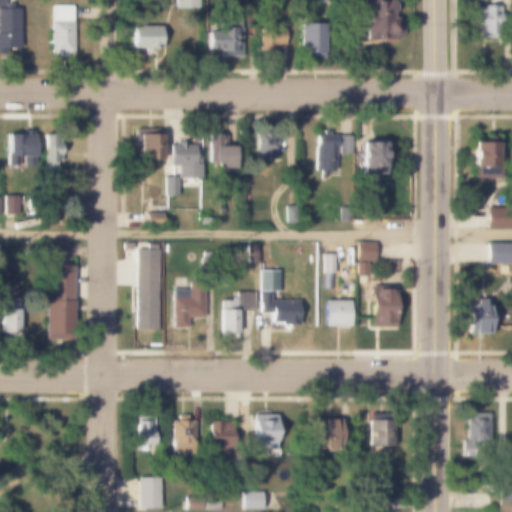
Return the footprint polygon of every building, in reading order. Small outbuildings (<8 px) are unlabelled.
[(194,0),(194,9),(173,9),(173,0),(194,0)] [(389,0),(391,2),(391,11),(388,14),(388,16),(400,26),(400,31),(388,41),(361,41),(361,0),(389,0)] [(48,6),(70,6),(70,53),(48,53),(48,6)] [(480,6),(494,6),(494,38),(476,38),(476,29),(472,29),(472,7),(480,7),(480,6)] [(0,8),(16,8),(16,48),(0,48),(0,8)] [(217,49),(203,49),(203,32),(217,32),(217,18),(237,18),(237,55),(217,55),(217,49)] [(322,24),(322,58),(297,58),(297,24),(322,24)] [(158,26),(158,48),(129,48),(129,26),(158,26)] [(316,58),(330,58),(330,26),(316,26),(316,58)] [(280,29),(280,45),(270,45),(270,55),(256,55),(256,29),(280,29)] [(320,134),(320,131),(327,131),(327,134),(332,134),(332,170),(312,170),(312,134),(320,134)] [(159,134),(159,159),(148,159),(148,173),(134,173),(134,134),(159,134)] [(252,134),(273,134),(273,158),(252,158),(252,134)] [(32,135),(32,155),(16,155),(16,165),(4,165),(4,135),(32,135)] [(40,135),(56,135),(56,162),(40,162),(40,135)] [(205,135),(217,135),(217,146),(229,146),(229,169),(205,169),(205,135)] [(335,135),(347,135),(347,154),(335,154),(335,135)] [(493,142),(493,175),(469,175),(469,142),(493,142)] [(355,143),(379,143),(379,175),(355,175),(355,143)] [(191,152),(197,152),(197,177),(174,177),(174,165),(166,165),(166,144),(191,144),(191,152)] [(173,177),(173,196),(161,196),(161,177),(173,177)] [(2,195),(16,195),(16,213),(2,213),(2,195)] [(283,206),(293,206),(293,223),(283,223),(283,206)] [(509,206),(509,227),(484,227),(484,206),(509,206)] [(142,214),(157,214),(157,217),(157,225),(142,225),(142,214)] [(157,217),(157,225),(165,225),(165,217),(157,217)] [(64,241),(64,258),(47,258),(47,241),(64,241)] [(353,241),(371,241),(371,262),(364,262),(353,262),(353,241)] [(511,242),(511,263),(485,263),(485,242),(511,242)] [(152,329),(130,328),(133,249),(154,249),(152,329)] [(331,254),(331,273),(319,273),(319,254),(331,254)] [(364,262),(353,262),(353,276),(364,276),(364,262)] [(69,266),(69,336),(42,336),(42,266),(69,266)] [(267,292),(256,292),(256,270),(275,270),(275,292),(267,292)] [(367,284),(390,284),(390,326),(367,326),(367,284)] [(201,289),(201,317),(183,317),(183,328),(168,328),(168,289),(201,289)] [(250,292),(250,311),(233,311),(233,339),(216,339),(216,300),(227,300),(227,298),(233,298),(233,292),(250,292)] [(267,313),(267,300),(267,292),(256,292),(256,313),(267,313)] [(14,309),(16,309),(16,334),(0,334),(0,298),(14,298),(14,309)] [(295,300),(295,324),(279,324),(279,322),(267,322),(267,313),(267,300),(295,300)] [(322,300),(347,300),(347,326),(322,326),(322,300)] [(481,305),(485,305),(485,334),(463,334),(463,305),(471,305),(471,300),(481,300),(481,305)] [(367,420),(367,414),(387,414),(387,420),(388,420),(388,447),(364,447),(364,420),(367,420)] [(485,420),(486,420),(486,450),(459,450),(459,440),(463,440),(463,420),(464,420),(464,414),(485,414),(485,420)] [(178,421),(178,415),(184,415),(184,421),(190,421),(190,454),(168,454),(168,421),(178,421)] [(272,415),(272,449),(247,449),(247,415),(272,415)] [(133,445),(130,445),(130,421),(140,421),(140,416),(150,416),(150,445),(143,445),(143,449),(133,449),(133,445)] [(336,417),(336,440),(314,440),(314,417),(336,417)] [(205,421),(222,421),(222,452),(205,452),(205,421)] [(213,423),(213,451),(237,451),(237,423),(213,423)] [(511,475),(511,500),(496,500),(496,475),(511,475)] [(134,478),(155,478),(155,509),(134,509),(134,478)] [(259,492),(259,509),(238,509),(238,492),(259,492)] [(197,496),(197,509),(180,509),(180,496),(197,496)] [(201,509),(201,496),(216,496),(216,509),(201,509)] [(368,498),(392,498),(392,509),(368,509),(368,498)]
